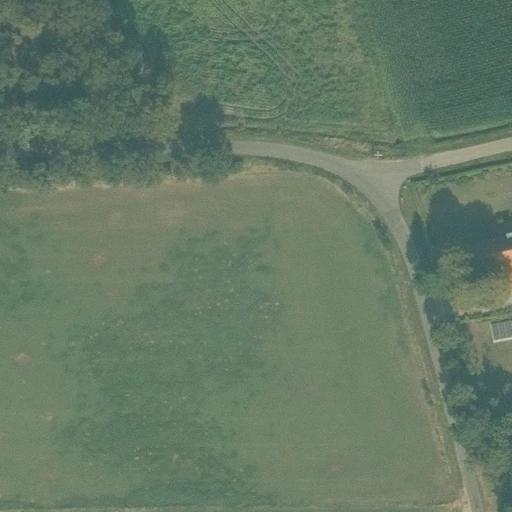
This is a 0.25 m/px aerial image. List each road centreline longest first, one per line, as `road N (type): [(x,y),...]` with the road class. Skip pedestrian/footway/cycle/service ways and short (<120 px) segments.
road 1 (unclassified): [(376,180),(267,151),(0,155)]
road 2 (unclassified): [(478,511),(414,263),(376,180)]
road 3 (unclassified): [(376,180),(511,148)]
